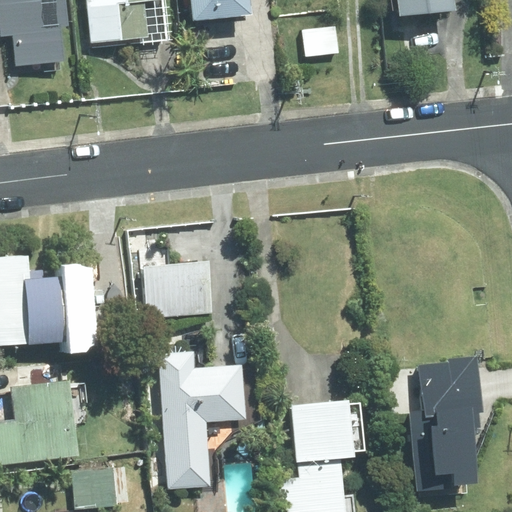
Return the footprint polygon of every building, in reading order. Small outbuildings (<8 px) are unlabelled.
[(0,0),(0,33),(58,27),(54,0),(0,0)] [(155,0),(79,0),(84,42),(138,37),(136,25),(158,23),(155,0)] [(175,0),(178,22),(236,16),(234,0),(175,0)] [(441,12),(440,0),(383,0),(384,16),(441,12)] [(332,26),(292,30),(295,59),(335,55),(332,26)] [(0,338),(79,331),(73,271),(41,274),(40,266),(22,267),(20,247),(0,249),(0,338)] [(200,260),(131,267),(136,318),(204,311),(200,260)] [(403,337),(380,340),(386,378),(409,375),(403,337)] [(148,349),(159,486),(201,483),(196,416),(233,413),(229,359),(184,362),(183,346),(148,349)] [(412,383),(419,437),(428,436),(431,457),(439,455),(444,487),(472,483),(468,451),(477,451),(474,424),(463,425),(456,377),(412,383)] [(64,378),(8,385),(12,418),(0,419),(0,462),(74,454),(64,378)] [(336,511),(330,452),(340,451),(334,394),(279,400),(286,458),(291,457),(292,474),(274,476),(278,511),(336,511)] [(68,506),(111,502),(107,464),(64,468),(68,506)]
